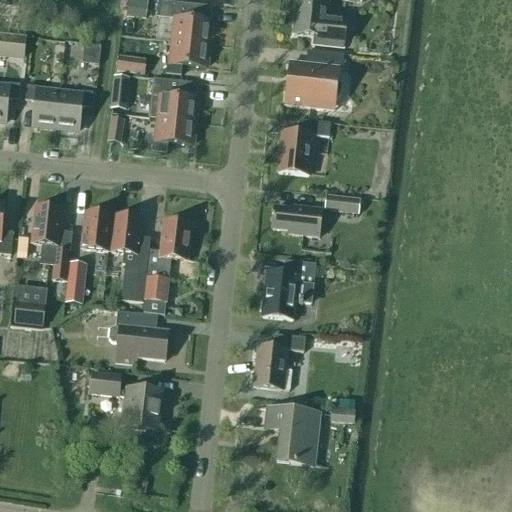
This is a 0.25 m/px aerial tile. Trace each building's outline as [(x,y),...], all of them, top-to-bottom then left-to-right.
[(347,21),(326,19),(328,0),(326,0),(296,0),(293,37),(313,39),(312,49),(344,52),(347,21)] [(128,1),(126,18),(145,20),(147,4),(128,1)] [(201,8),(158,3),(156,19),(175,21),(173,44),(208,47),(210,24),(200,23),(201,8)] [(0,39),(0,59),(24,62),(26,42),(0,39)] [(208,47),(173,44),(170,66),(166,66),(165,76),(180,78),(181,68),(205,70),(208,47)] [(89,62),(99,63),(100,49),(90,48),(89,62)] [(290,65),(285,108),(324,112),(325,101),(334,102),(340,97),(341,89),(336,82),(337,71),(341,72),(343,57),(306,53),(305,66),(290,65)] [(145,62),(118,58),(116,74),(143,78),(145,62)] [(116,79),(112,111),(126,112),(129,80),(116,79)] [(196,102),(193,102),(195,86),(152,81),(148,120),(158,121),(193,125),(196,102)] [(8,90),(0,88),(0,124),(5,125),(7,101),(17,102),(19,87),(8,86),(8,90)] [(55,131),(59,95),(36,93),(37,89),(26,88),(25,103),(35,104),(32,128),(55,131)] [(59,95),(55,131),(78,133),(80,109),(90,110),(92,95),(82,94),(81,98),(59,95)] [(111,120),(107,144),(119,145),(123,121),(111,120)] [(193,125),(158,121),(156,144),(152,143),(151,154),(166,155),(167,145),(191,148),(193,125)] [(328,141),(329,126),(298,123),(297,137),(282,135),(277,176),(307,179),(311,139),(328,141)] [(360,201),(326,198),(324,214),(358,217),(360,201)] [(4,206),(0,205),(0,256),(10,258),(13,235),(1,233),(4,206)] [(317,241),(321,213),(290,209),(290,212),(274,210),(271,233),(287,235),(287,237),(317,241)] [(35,210),(31,246),(43,247),(41,266),(53,268),(52,282),(66,284),(71,240),(59,239),(59,234),(61,213),(35,210)] [(107,255),(111,218),(86,215),(81,252),(107,255)] [(115,218),(111,255),(124,256),(123,267),(128,268),(124,304),(143,306),(148,259),(137,258),(139,240),(141,221),(115,218)] [(168,261),(186,263),(190,227),(164,224),(160,254),(149,253),(146,281),(142,316),(162,318),(168,261)] [(315,267),(284,264),(282,278),(266,276),(261,320),(291,324),(293,306),(311,308),(312,291),(315,267)] [(70,266),(65,306),(81,308),(84,283),(80,283),(82,267),(70,266)] [(16,305),(14,324),(42,327),(44,308),(16,305)] [(117,314),(115,330),(109,332),(108,341),(111,345),(118,346),(116,365),(135,367),(136,360),(164,363),(167,334),(156,333),(157,318),(117,314)] [(304,341),(273,337),(272,351),(259,350),(254,390),(280,393),(280,392),(288,393),(290,373),(282,372),(285,353),(303,355),(304,341)] [(119,401),(121,378),(91,375),(88,397),(119,401)] [(156,432),(160,395),(125,391),(123,408),(129,409),(127,428),(156,432)] [(337,401),(336,410),(353,411),(354,403),(337,401)] [(313,469),(319,417),(267,411),(265,432),(281,433),(277,465),(313,469)] [(355,413),(331,411),(330,426),(353,428),(355,413)] [(141,484),(139,494),(145,496),(147,485),(141,484)]
